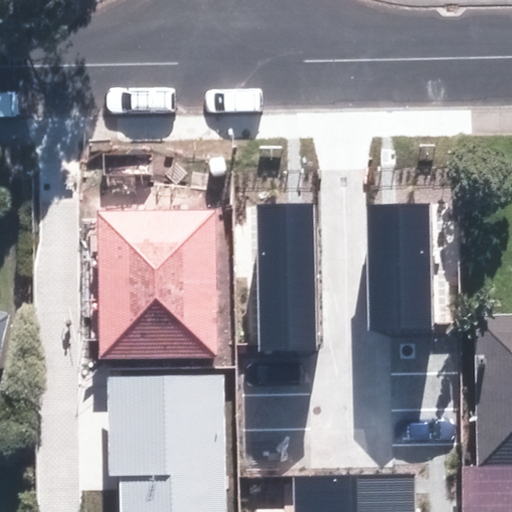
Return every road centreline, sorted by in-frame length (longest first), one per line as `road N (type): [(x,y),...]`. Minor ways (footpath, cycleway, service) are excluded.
road 1 (residential): [(511,56),(237,60)]
road 2 (residential): [(237,60),(0,64)]
